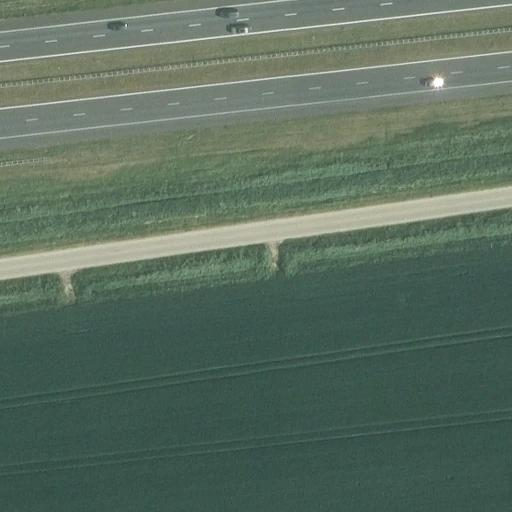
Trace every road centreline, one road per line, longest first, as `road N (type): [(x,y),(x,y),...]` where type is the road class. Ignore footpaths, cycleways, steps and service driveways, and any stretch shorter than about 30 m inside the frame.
road 1 (tertiary): [(0,273),(511,202)]
road 2 (motorway): [(0,125),(511,68)]
road 3 (motorway): [(432,0),(0,48)]
